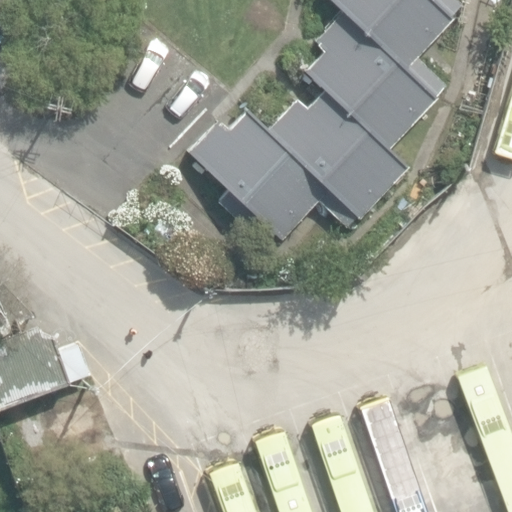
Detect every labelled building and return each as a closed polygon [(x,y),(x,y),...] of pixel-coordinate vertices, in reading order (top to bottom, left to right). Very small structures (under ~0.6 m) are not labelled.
[(460,3),(456,0),(332,0),(343,10),(406,66),(414,58),(460,3)] [(406,66),(343,10),(314,41),(323,49),(304,70),(322,87),(387,148),(442,84),(414,58),(406,66)] [(387,148),(322,87),(303,108),(293,98),(267,128),(327,189),(316,200),(346,227),(407,167),(387,148)] [(280,238),(316,200),(327,189),(267,128),(247,109),(229,128),(220,120),(190,153),(228,188),(215,202),(246,230),(258,218),(280,238)] [(0,335),(0,405),(85,376),(72,341),(30,325),(0,335)] [(61,511),(144,511),(136,487),(61,511)]
